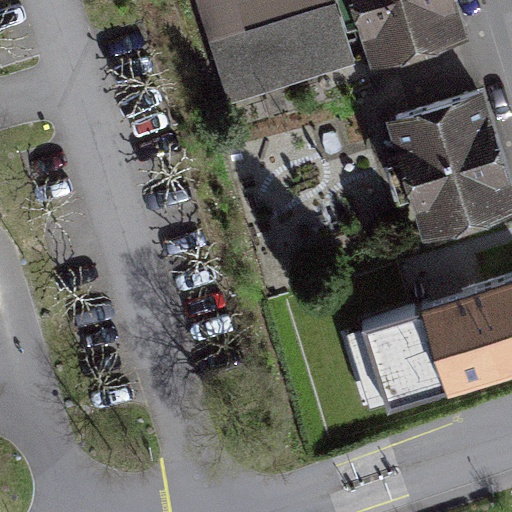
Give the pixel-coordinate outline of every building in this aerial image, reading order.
[(210,43),(225,93),(352,55),(334,0),(198,0),(211,43),(210,43)] [(451,0),(361,0),(377,50),(459,25),(451,0)] [(479,89),(397,114),(429,222),(511,197),(479,89)] [(260,225),(268,256),(292,249),(284,218),(260,225)] [(511,273),(362,323),(390,403),(511,361),(511,273)] [(277,331),(316,451),(330,447),(291,326),(277,331)]
